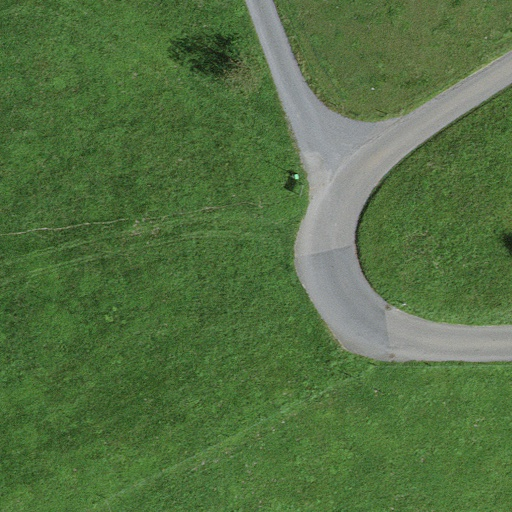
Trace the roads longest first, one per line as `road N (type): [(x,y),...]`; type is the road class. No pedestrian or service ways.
road 1 (track): [(511,334),(446,342),(383,328),(340,296),(319,237),(330,195),(377,153),(511,65)]
road 2 (track): [(330,195),(258,0)]
